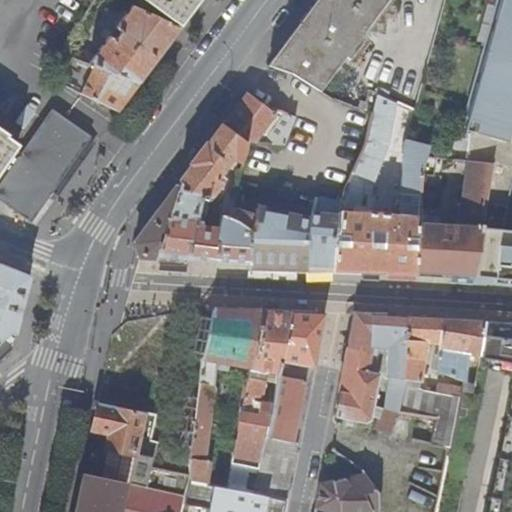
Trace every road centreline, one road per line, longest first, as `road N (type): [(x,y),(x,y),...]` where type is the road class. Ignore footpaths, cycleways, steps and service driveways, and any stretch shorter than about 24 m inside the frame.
road 1 (tertiary): [(72,274),(96,228),(261,0)]
road 2 (residential): [(292,511),(335,297)]
road 3 (tertiary): [(23,511),(50,372)]
